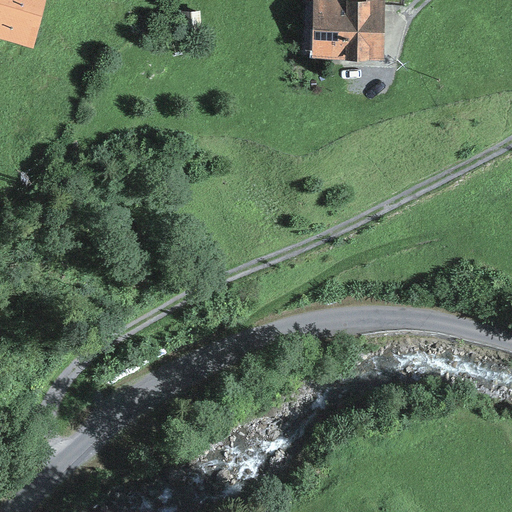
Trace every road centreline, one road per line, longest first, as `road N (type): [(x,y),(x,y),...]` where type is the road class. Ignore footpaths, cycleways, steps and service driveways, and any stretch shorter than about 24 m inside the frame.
road 1 (track): [(511,140),(150,323),(70,376),(49,407),(53,478)]
road 2 (unclassified): [(511,344),(410,322),(333,322),(272,333),(176,376),(10,511)]
